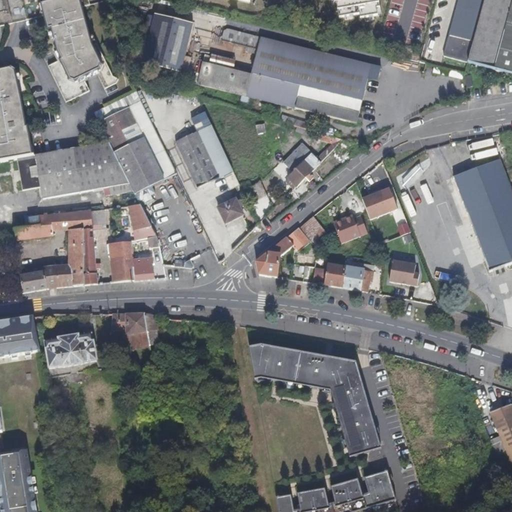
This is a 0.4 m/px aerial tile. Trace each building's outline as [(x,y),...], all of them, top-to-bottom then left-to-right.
[(90,6),(88,0),(0,0),(0,27),(44,17),(41,5),(58,0),(80,0),(83,8),(90,6)] [(113,77),(92,35),(90,36),(80,0),(58,0),(41,5),(44,17),(48,32),(51,31),(55,45),(57,54),(61,61),(48,67),(49,68),(66,104),(90,92),(84,81),(97,74),(105,90),(116,84),(119,80),(113,77)] [(240,0),(250,3),(250,0),(333,0),(339,21),(378,14),(374,0),(240,0)] [(444,9),(446,0),(437,0),(434,13),(430,27),(428,33),(437,35),(444,9)] [(468,64),(485,0),(458,0),(449,36),(444,57),(468,64)] [(511,0),(485,0),(468,65),(511,76),(511,0)] [(188,48),(194,24),(155,15),(143,65),(181,74),(182,72),(188,74),(192,59),(193,49),(188,48)] [(362,103),(371,66),(261,38),(228,30),(225,32),(222,42),(246,48),(245,52),(257,56),(252,76),(200,63),(194,85),(231,94),(296,110),(357,125),(357,124),(358,119),(360,114),(362,103)] [(26,125),(24,112),(15,72),(11,69),(0,71),(0,163),(34,157),(28,127),(27,127),(26,125)] [(472,87),(470,76),(464,77),(466,88),(472,87)] [(145,139),(137,124),(146,120),(139,106),(130,111),(130,109),(100,123),(110,144),(134,192),(135,196),(165,181),(145,139)] [(314,126),(305,123),(289,118),(288,124),(315,132),(316,126),(314,126)] [(280,127),(282,122),(271,119),(269,124),(280,127)] [(234,172),(212,127),(199,132),(198,132),(194,124),(172,135),(198,189),(219,179),(234,172)] [(266,133),(264,125),(256,127),(258,135),(266,133)] [(158,141),(152,127),(143,131),(166,178),(174,174),(173,172),(171,168),(158,141)] [(312,132),(298,127),(296,132),(311,136),(312,132)] [(288,180),(296,188),(301,183),(306,179),(310,175),(321,164),(343,141),(317,133),(315,139),(318,140),(317,141),(331,145),(317,159),(301,145),(284,164),(293,174),(288,180)] [(134,192),(110,144),(17,160),(23,191),(41,188),(43,201),(110,188),(111,196),(134,192)] [(511,187),(511,188),(500,160),(453,178),(489,273),(511,264),(511,187)] [(304,187),(309,182),(306,179),(301,183),(304,187)] [(292,184),(288,180),(286,182),(294,190),(296,188),(292,184)] [(155,196),(155,193),(152,188),(135,196),(140,204),(155,196)] [(378,220),(398,212),(389,190),(381,193),(382,195),(370,200),(378,220)] [(244,207),(240,201),(237,202),(236,200),(218,209),(226,225),(244,216),(241,209),(244,207)] [(152,228),(141,206),(129,207),(133,231),(135,239),(147,238),(157,238),(152,228)] [(106,230),(104,210),(92,211),(93,227),(94,231),(106,230)] [(84,287),(84,231),(84,228),(93,227),(92,211),(80,212),(81,231),(69,231),(69,266),(60,267),(54,267),(58,289),(62,289),(63,288),(73,287),(84,287)] [(81,231),(80,212),(51,216),(53,232),(69,231),(81,231)] [(53,232),(51,216),(39,217),(40,226),(32,228),(30,228),(27,228),(15,230),(17,243),(18,243),(54,238),(53,232)] [(354,219),(352,216),(333,223),(341,244),(361,237),(367,235),(360,217),(354,219)] [(40,226),(39,217),(28,218),(30,228),(32,228),(40,226)] [(332,240),(313,217),(299,229),(316,248),(332,240)] [(96,265),(94,232),(93,227),(84,228),(84,231),(84,287),(98,285),(97,275),(97,270),(101,269),(100,264),(96,265)] [(310,242),(299,229),(287,239),(294,247),(298,251),(310,242)] [(159,246),(157,238),(147,238),(149,248),(159,246)] [(278,279),(281,257),(294,247),(287,239),(256,264),(259,276),(278,279)] [(133,262),(132,243),(110,245),(114,284),(135,282),(133,262)] [(154,280),(152,260),(133,262),(135,282),(154,280)] [(415,274),(416,266),(393,261),(389,283),(402,285),(417,288),(420,275),(415,274)] [(343,289),(346,268),(328,265),(327,270),(325,284),(325,286),(343,289)] [(58,289),(54,267),(44,268),(44,272),(47,290),(48,290),(58,289)] [(325,284),(327,270),(316,268),(313,284),(322,286),(322,284),(325,284)] [(372,284),(374,273),(364,271),(346,268),(343,289),(368,293),(370,283),(372,284)] [(47,290),(44,272),(21,276),(23,294),(47,290)] [(157,331),(158,331),(156,317),(146,315),(137,315),(113,315),(113,331),(123,331),(125,351),(136,350),(138,349),(150,347),(160,345),(157,331)] [(0,359),(40,353),(34,318),(21,320),(0,323),(0,432),(3,432),(0,415),(0,359)] [(98,363),(92,333),(44,341),(46,350),(50,371),(98,363)] [(263,347),(250,350),(256,381),(332,395),(351,458),(382,450),(357,364),(263,347)] [(243,424),(230,355),(196,361),(208,430),(243,424)] [(511,481),(511,405),(490,414),(499,437),(491,441),(507,483),(511,481)] [(36,511),(27,452),(0,456),(0,484),(1,485),(2,491),(0,491),(0,503),(1,511),(36,511)] [(280,511),(370,511),(396,507),(389,473),(365,477),(369,499),(363,500),(360,481),(332,486),(336,505),(330,506),(327,491),(299,496),(302,511),(298,511),(295,497),(278,500),(280,511)]
